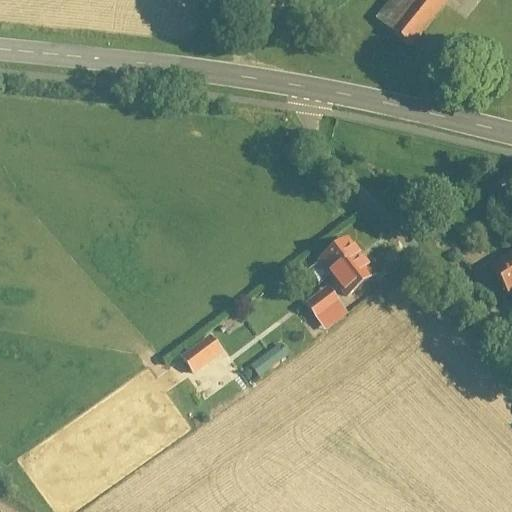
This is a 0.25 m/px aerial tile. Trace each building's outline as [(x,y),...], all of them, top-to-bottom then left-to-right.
[(393,0),(374,24),(411,53),(453,0),(393,0)] [(338,248),(314,270),(344,305),(369,283),(338,248)] [(511,307),(511,262),(487,281),(508,311),(511,307)] [(467,277),(455,288),(473,307),(485,296),(467,277)] [(307,317),(318,329),(337,312),(327,300),(307,317)] [(218,339),(201,351),(234,399),(251,388),(218,339)] [(278,352),(249,374),(258,385),(286,363),(278,352)]
